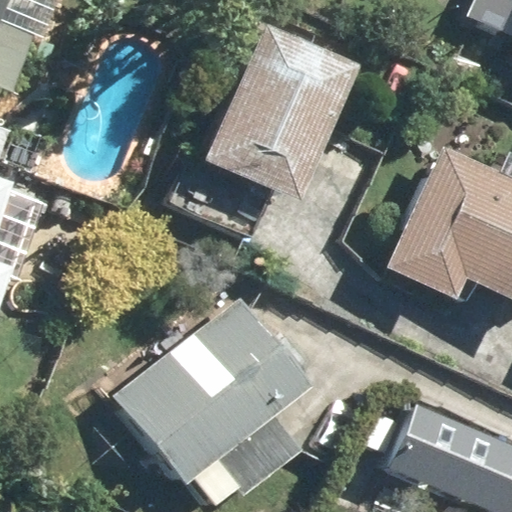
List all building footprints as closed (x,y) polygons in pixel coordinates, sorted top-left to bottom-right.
[(0,0),(0,93),(4,95),(39,0),(0,0)] [(347,64),(256,22),(192,162),(283,204),(347,64)] [(511,29),(498,61),(511,67),(511,29)] [(511,186),(430,148),(372,270),(440,303),(451,281),(511,310),(511,186)] [(230,297),(98,400),(168,490),(201,464),(230,500),(293,450),(266,415),(301,388),(230,297)] [(511,511),(511,448),(420,410),(396,467),(492,507),(489,511),(511,511)]
